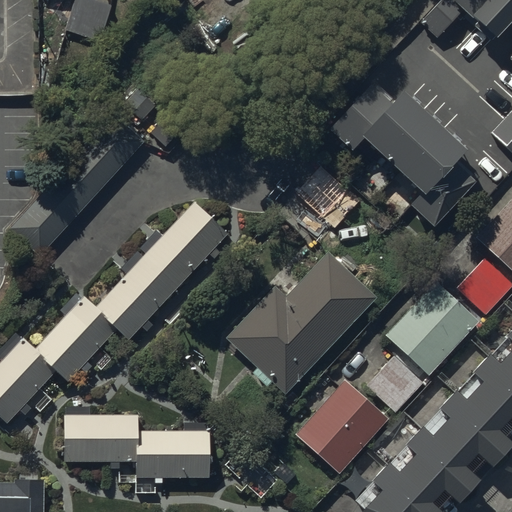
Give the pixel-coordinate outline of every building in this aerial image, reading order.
[(108,0),(71,0),(64,25),(97,35),(108,0)] [(511,0),(430,0),(417,15),(434,30),(460,0),(462,0),(485,20),(503,0),(511,0),(511,33),(501,46),(511,56),(511,0)] [(385,89),(364,69),(322,113),(346,136),(360,122),(417,176),(402,192),(428,217),(472,170),(445,145),(456,132),(397,76),(385,89)] [(17,225),(44,249),(142,140),(115,116),(17,225)] [(323,160),(293,190),(334,228),(363,200),(323,160)] [(511,190),(474,232),(511,267),(511,190)] [(189,199),(141,251),(175,281),(222,229),(189,199)] [(373,291),(325,246),(284,290),(271,278),(222,331),(282,387),(373,291)] [(141,251),(94,304),(116,324),(127,334),(175,281),(141,251)] [(511,280),(482,253),(455,281),(484,309),(511,280)] [(477,316),(433,275),(383,329),(427,370),(477,316)] [(82,294),(35,346),(55,364),(68,376),(116,324),(94,304),(82,294)] [(511,309),(500,323),(510,332),(495,348),(485,338),(466,359),(476,368),(460,385),(451,377),(435,394),(446,405),(427,425),(417,416),(403,432),(413,441),(394,461),(384,452),(369,468),(380,477),(360,499),(373,511),(404,511),(405,511),(435,511),(441,506),(425,491),(439,476),(456,492),(478,468),(462,454),(473,442),(488,456),(510,432),(494,418),(506,405),(511,410),(511,309)] [(22,334),(0,357),(0,408),(8,415),(55,364),(35,346),(22,334)] [(420,378),(390,351),(363,380),(393,407),(420,378)] [(386,414),(342,373),(291,428),(335,468),(386,414)] [(135,409),(65,410),(66,455),(136,454),(135,427),(135,409)] [(205,426),(135,427),(136,454),(136,472),(206,470),(205,426)] [(38,511),(40,474),(13,474),(12,479),(0,478),(0,511),(38,511)] [(511,511),(511,503),(509,501),(498,511),(511,511)]
